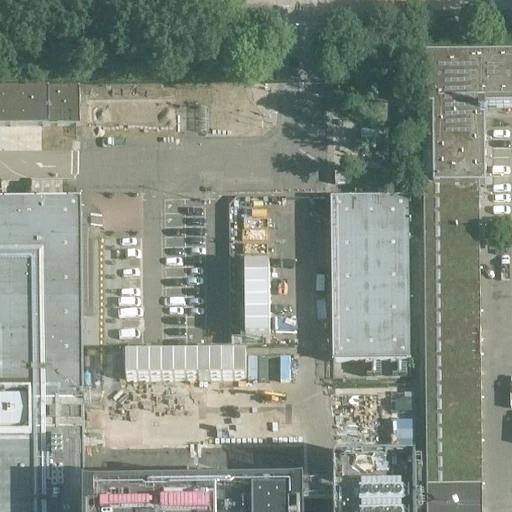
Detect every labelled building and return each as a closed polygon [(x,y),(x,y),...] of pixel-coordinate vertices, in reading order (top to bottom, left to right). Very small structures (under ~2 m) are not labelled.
[(482,511),(479,188),(486,188),(485,120),(482,120),(481,110),(511,109),(511,56),(422,58),(426,511),(482,511)] [(0,127),(80,127),(79,89),(0,89),(0,127)] [(409,364),(408,202),(376,203),(376,209),(363,210),(363,203),(331,203),(333,364),(409,364)] [(0,511),(83,511),(80,205),(0,206),(0,511)] [(280,464),(304,466),(305,448),(282,446),(280,464)]
